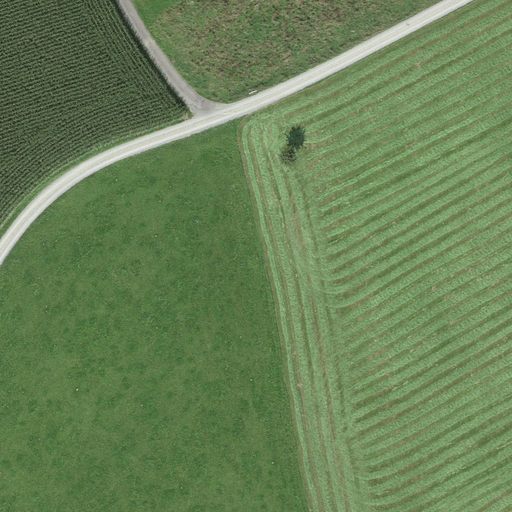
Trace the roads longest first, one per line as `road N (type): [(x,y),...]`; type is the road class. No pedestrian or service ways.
road 1 (track): [(0,256),(50,195),(92,166),(281,94),(460,0)]
road 2 (track): [(128,0),(161,60),(215,121)]
